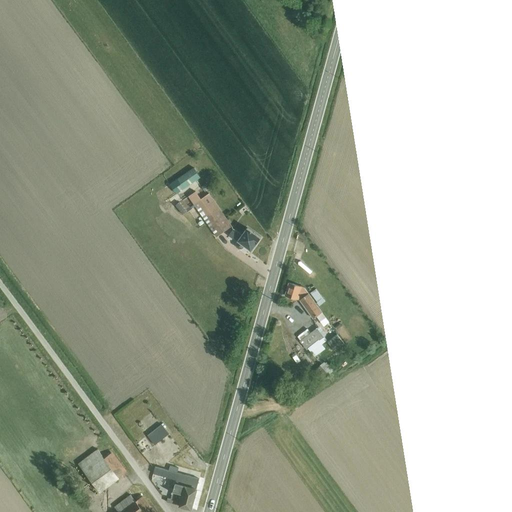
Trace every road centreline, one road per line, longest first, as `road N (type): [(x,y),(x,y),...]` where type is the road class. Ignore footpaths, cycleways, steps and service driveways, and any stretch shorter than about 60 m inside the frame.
road 1 (secondary): [(350,0),(208,511)]
road 2 (unclassified): [(0,284),(168,511)]
